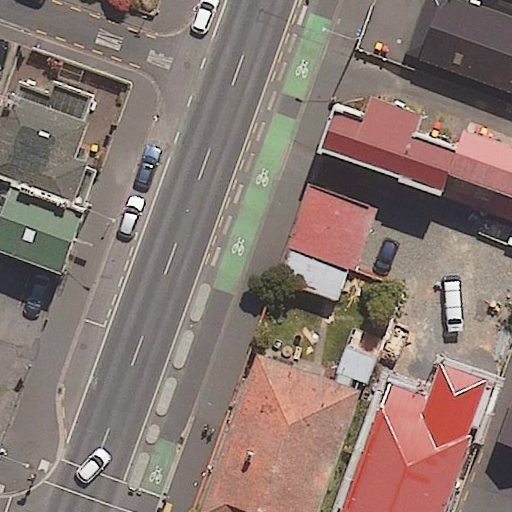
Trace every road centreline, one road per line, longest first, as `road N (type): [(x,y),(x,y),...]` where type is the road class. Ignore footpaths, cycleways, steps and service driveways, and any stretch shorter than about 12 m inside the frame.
road 1 (trunk): [(88,511),(242,85)]
road 2 (residential): [(242,85),(4,0)]
